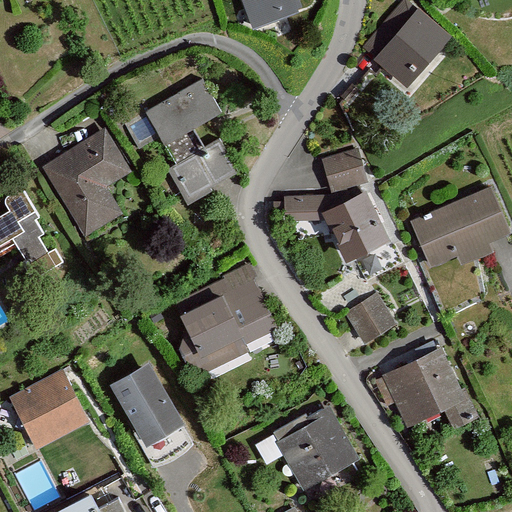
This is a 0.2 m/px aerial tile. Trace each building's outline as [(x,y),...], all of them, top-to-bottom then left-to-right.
[(255,0),(263,25),(313,8),(318,0),(255,0)] [(411,0),(409,0),(364,49),(411,91),(457,40),(411,0)] [(214,73),(152,110),(183,162),(176,166),(195,198),(246,167),(228,136),(214,145),(204,130),(236,110),(214,73)] [(49,165),(93,236),(134,211),(117,182),(141,168),(114,124),(49,165)] [(360,153),(323,163),(331,192),(368,182),(360,153)] [(0,219),(0,244),(5,251),(26,238),(41,262),(63,248),(45,220),(53,215),(34,185),(13,198),(19,207),(0,219)] [(409,227),(432,278),(511,242),(488,192),(409,227)] [(370,195),(326,214),(349,269),(393,250),(370,195)] [(184,299),(213,353),(250,333),(256,342),(286,325),(251,261),(184,299)] [(381,297),(345,316),(362,347),(398,329),(381,297)] [(443,345),(376,381),(403,432),(443,412),(452,435),(475,419),(443,345)] [(146,365),(112,386),(150,446),(184,426),(146,365)] [(18,395),(46,447),(100,417),(72,366),(18,395)] [(338,404),(279,435),(306,485),(364,454),(338,404)] [(42,459),(17,471),(35,507),(60,495),(42,459)] [(59,511),(134,511),(125,496),(109,505),(101,490),(59,511)]
